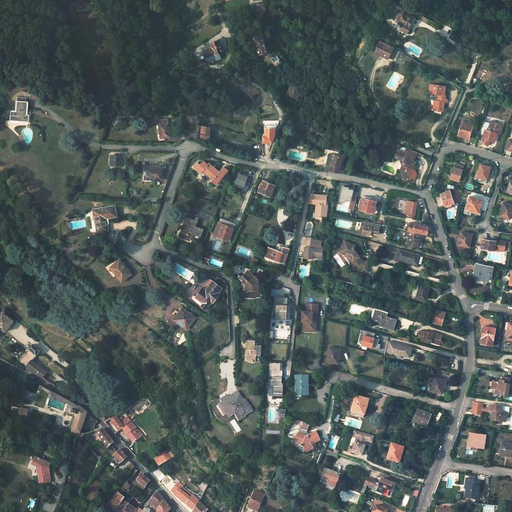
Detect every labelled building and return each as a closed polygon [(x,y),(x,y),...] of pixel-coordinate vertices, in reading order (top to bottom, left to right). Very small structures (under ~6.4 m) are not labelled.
[(256,13),(266,12),(265,2),(254,3),(256,13)] [(398,14),(396,18),(399,19),(396,25),(401,28),(400,29),(408,33),(411,27),(409,27),(415,16),(408,13),(406,16),(403,14),(401,15),(398,14)] [(483,40),(476,37),(472,43),(472,44),(479,48),(483,40)] [(218,40),(211,43),(212,47),(203,51),(206,58),(207,57),(208,61),(210,62),(215,59),(216,61),(220,59),(218,54),(222,52),(226,50),(227,47),(224,40),(222,39),(218,41),(218,40)] [(258,55),(266,53),(264,41),(255,44),(255,45),(258,54),(258,55)] [(388,46),(380,42),(374,53),(388,59),(388,58),(393,60),(398,51),(393,48),(388,46)] [(445,85),(430,83),(429,93),(438,94),(437,100),(433,100),(432,105),(428,105),(428,109),(443,111),(444,102),(444,98),(445,94),(444,94),(445,85)] [(291,87),(288,94),(297,98),(300,91),(291,87)] [(27,101),(16,100),(15,111),(11,110),(10,120),(28,122),(29,114),(26,114),(27,101)] [(479,133),(483,134),(481,142),(488,144),(489,141),(493,142),(496,133),(495,132),(496,129),(500,131),(502,123),(490,120),(489,122),(483,120),(479,133)] [(472,124),(462,121),(458,135),(468,138),(472,124)] [(170,124),(161,124),(161,137),(171,137),(170,124)] [(278,124),(264,124),(265,135),(261,136),(262,143),(271,143),(274,134),(275,128),(276,127),(278,124)] [(210,128),(202,127),(200,138),(209,139),(210,133),(209,133),(210,128)] [(403,159),(402,162),(405,163),(402,170),(406,181),(412,179),(411,177),(417,174),(416,171),(414,171),(413,170),(415,166),(416,163),(415,162),(418,153),(408,149),(406,154),(400,151),(397,156),(403,159)] [(340,170),(343,158),(329,154),(325,171),(339,173),(340,170)] [(122,155),(111,155),(110,164),(117,165),(117,164),(121,164),(122,155)] [(223,167),(219,172),(209,164),(208,165),(203,162),(200,166),(198,163),(194,168),(202,174),(204,171),(213,178),(211,181),(216,184),(227,171),(223,167)] [(454,168),(450,179),(459,182),(462,171),(460,170),(462,165),(456,163),(454,168)] [(490,167),(481,164),(476,180),(485,183),(490,167)] [(157,169),(150,169),(149,180),(162,181),(162,168),(157,168),(157,169)] [(239,174),(235,183),(243,186),(241,190),(246,192),(250,179),(246,178),(247,177),(239,174)] [(262,181),(257,193),(269,198),(274,188),(270,186),(271,184),(267,182),(266,183),(262,181)] [(449,191),(441,194),(445,206),(453,203),(449,191)] [(326,203),(326,197),(311,195),(309,204),(317,205),(316,213),(327,215),(327,206),(325,206),(326,203)] [(482,200),(470,196),(466,209),(478,213),(482,200)] [(361,199),(359,209),(373,213),(376,202),(370,200),(371,198),(363,197),(362,199),(361,199)] [(408,202),(405,216),(415,217),(415,212),(416,203),(408,202)] [(511,210),(511,204),(503,202),(499,216),(509,219),(511,210)] [(115,206),(93,210),(97,234),(108,231),(106,219),(117,217),(115,206)] [(185,227),(181,237),(189,241),(192,234),(199,237),(202,230),(192,226),(194,221),(186,218),(183,226),(185,227)] [(220,219),(218,223),(233,228),(234,224),(220,219)] [(362,221),(360,231),(363,231),(362,233),(370,235),(370,234),(371,232),(373,233),(378,234),(380,225),(362,221)] [(218,223),(213,234),(229,240),(233,228),(218,223)] [(426,235),(428,227),(409,223),(407,231),(423,235),(426,235)] [(407,231),(406,231),(405,236),(408,237),(406,245),(418,248),(419,243),(420,240),(422,240),(423,235),(407,231)] [(472,234),(461,232),(458,245),(469,247),(472,234)] [(314,249),(311,249),(305,249),(304,259),(313,260),(313,259),(313,257),(315,257),(315,259),(315,261),(319,262),(320,261),(322,242),(314,240),(311,239),(311,247),(314,247),(314,249)] [(496,241),(483,239),(481,248),(494,250),(495,247),(499,247),(500,251),(503,251),(504,246),(506,246),(507,241),(505,241),(498,240),(496,241)] [(352,263),(353,268),(359,268),(366,267),(366,260),(360,261),(360,257),(357,257),(356,254),(352,248),(353,246),(343,240),(338,249),(345,253),(344,255),(349,262),(351,261),(352,263)] [(268,248),(266,257),(285,261),(288,246),(283,245),(282,251),(268,248)] [(399,249),(396,260),(401,262),(401,261),(418,265),(421,255),(399,249)] [(120,260),(110,268),(122,282),(131,274),(126,268),(127,268),(120,260)] [(493,267),(476,264),(474,277),(477,277),(476,282),(483,283),(484,279),(489,280),(491,272),(492,272),(493,267)] [(256,269),(246,275),(248,278),(247,281),(247,284),(250,285),(250,290),(248,290),(248,295),(253,295),(253,298),(260,298),(260,295),(264,295),(264,290),(262,290),(262,285),(259,280),(262,278),(256,269)] [(209,279),(196,298),(203,304),(201,306),(206,310),(212,303),(213,304),(220,293),(219,292),(222,288),(209,279)] [(420,284),(416,297),(426,300),(429,287),(420,284)] [(288,298),(276,297),(275,311),(274,311),(273,319),(290,319),(290,305),(287,305),(288,298)] [(318,304),(306,303),(305,311),(302,310),(300,321),(302,321),(301,325),(304,328),(311,329),(315,326),(315,321),(314,321),(315,312),(317,312),(318,304)] [(5,308),(0,314),(0,329),(1,329),(1,328),(1,327),(5,331),(14,321),(6,314),(8,311),(5,308)] [(187,329),(195,318),(182,308),(179,313),(179,314),(175,319),(182,324),(181,325),(187,329)] [(377,310),(374,321),(383,324),(382,327),(393,330),(396,320),(386,317),(387,313),(377,310)] [(436,310),(432,322),(442,325),(445,312),(436,310)] [(484,326),(481,343),(492,346),(495,328),(484,326)] [(376,334),(362,330),(361,335),(364,336),(363,342),(362,345),(380,350),(381,345),(379,344),(380,340),(375,338),(376,334)] [(433,333),(429,332),(424,330),(424,332),(419,330),(418,337),(417,338),(430,342),(431,341),(439,343),(441,335),(434,333),(433,333)] [(254,340),(245,340),(245,345),(249,345),(249,348),(249,360),(256,360),(256,356),(260,356),(260,344),(257,344),(257,341),(254,341),(254,340)] [(390,343),(388,352),(410,358),(413,348),(390,343)] [(43,378),(47,372),(32,363),(40,353),(32,345),(28,350),(27,350),(30,352),(27,356),(24,354),(19,361),(21,363),(26,367),(27,369),(43,378)] [(328,348),(326,361),(337,363),(340,349),(328,348)] [(280,371),(280,363),(269,362),(269,370),(271,370),(271,380),(269,380),(269,387),(272,387),(272,395),(282,395),(283,384),(281,384),(282,371),(280,371)] [(294,377),(295,395),(306,395),(305,385),(308,385),(307,376),(294,377)] [(434,377),(431,391),(442,393),(445,380),(434,377)] [(509,384),(510,378),(504,377),(504,381),(502,380),(500,380),(500,382),(495,381),(494,389),(496,389),(496,393),(508,395),(510,384),(509,384)] [(53,399),(54,398),(74,408),(74,409),(77,410),(78,407),(56,395),(51,393),(49,397),(53,399)] [(222,402),(218,404),(221,408),(223,407),(225,412),(227,410),(229,413),(230,412),(231,414),(233,413),(234,414),(237,420),(244,415),(251,410),(248,405),(247,406),(243,398),(242,399),(238,393),(230,397),(228,398),(227,395),(220,399),(222,402)] [(355,397),(350,415),(355,416),(355,415),(363,417),(368,400),(355,397)] [(473,402),(472,413),(478,415),(478,411),(481,411),(482,408),(483,404),(473,402)] [(494,421),(505,423),(506,414),(502,413),(503,406),(490,405),(489,410),(489,411),(493,412),(492,416),(495,416),(494,421)] [(76,414),(70,435),(79,438),(78,441),(82,442),(84,435),(87,434),(87,432),(87,431),(86,429),(84,427),(82,426),(87,413),(78,407),(77,410),(74,409),(73,409),(72,413),(76,414)] [(223,407),(221,408),(225,415),(226,414),(229,418),(234,414),(233,413),(231,414),(230,412),(229,413),(227,410),(225,412),(223,407)] [(21,408),(17,418),(25,421),(28,411),(21,408)] [(419,410),(414,422),(426,427),(430,414),(419,410)] [(124,428),(116,416),(111,419),(110,418),(105,422),(110,428),(115,434),(124,428)] [(145,435),(133,422),(125,429),(135,442),(145,435)] [(102,429),(94,432),(108,447),(113,443),(102,429)] [(363,455),(367,440),(373,442),(375,435),(359,431),(357,437),(354,447),(350,446),(349,451),(363,455)] [(305,436),(298,433),(295,441),(302,444),(304,450),(312,447),(311,444),(320,441),(316,432),(308,436),(309,436),(306,437),(305,436)] [(485,436),(469,434),(468,444),(479,446),(479,449),(483,450),(485,436)] [(78,441),(73,457),(77,458),(82,442),(78,441)] [(511,444),(501,443),(500,454),(509,455),(509,457),(511,456),(511,444)] [(392,444),(387,459),(396,462),(397,458),(400,459),(404,448),(392,444)] [(110,458),(116,452),(113,448),(106,454),(110,458)] [(116,466),(126,457),(119,450),(116,452),(110,458),(108,460),(116,466)] [(171,456),(167,450),(154,458),(159,465),(171,456)] [(324,450),(323,454),(336,459),(337,454),(336,454),(333,453),(324,450)] [(32,464),(38,467),(40,484),(51,482),(49,467),(51,464),(35,457),(32,464)] [(186,511),(191,511),(192,511),(199,499),(197,497),(194,500),(181,485),(182,484),(176,477),(174,479),(168,473),(169,471),(163,465),(151,474),(176,502),(186,511)] [(325,469),(321,479),(327,481),(326,484),(335,487),(339,475),(325,469)] [(131,484),(142,492),(145,488),(145,487),(148,483),(149,482),(140,473),(134,480),(131,484)] [(366,477),(364,484),(367,485),(373,487),(372,490),(381,494),(384,488),(390,490),(393,483),(381,478),(379,483),(376,482),(376,481),(366,477)] [(477,481),(465,480),(465,486),(466,486),(465,495),(467,496),(466,498),(481,500),(482,488),(476,487),(477,481)] [(85,497),(92,502),(101,485),(95,481),(85,497)] [(264,494),(254,490),(251,497),(253,498),(253,500),(251,499),(250,499),(247,507),(258,511),(264,494)] [(148,504),(156,511),(159,507),(156,504),(160,498),(161,498),(156,492),(148,504)] [(122,511),(128,503),(123,500),(125,498),(118,493),(108,506),(116,511),(122,511)] [(168,511),(170,509),(160,498),(156,504),(159,507),(156,511),(157,511),(168,511)] [(199,499),(192,511),(193,511),(204,511),(207,510),(199,499)] [(134,511),(137,509),(128,503),(122,511),(134,511)]
